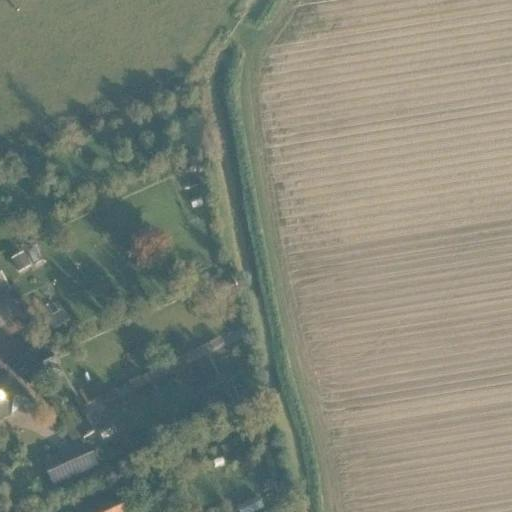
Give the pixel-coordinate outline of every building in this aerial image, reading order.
[(18,276),(30,269),(22,255),(11,262),(18,276)] [(0,300),(9,294),(0,282),(0,300)] [(58,330),(47,310),(36,316),(47,336),(58,330)] [(21,373),(27,385),(52,373),(45,360),(21,373)] [(0,419),(16,407),(19,411),(29,404),(24,396),(9,376),(0,382),(0,419)] [(238,388),(228,392),(233,403),(242,398),(238,388)] [(85,447),(42,467),(52,488),(95,468),(85,447)]
